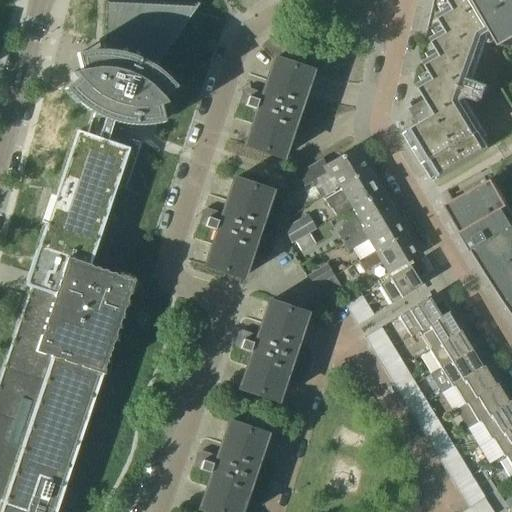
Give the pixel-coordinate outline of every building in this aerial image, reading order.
[(410,131),(438,178),(439,179),(490,148),(462,102),(468,98),(480,103),(484,92),(488,93),(490,86),(474,80),(473,82),(469,80),(484,37),(493,31),(474,0),(449,0),(454,7),(439,16),(447,30),(432,39),(441,53),(425,62),(434,76),(419,85),(430,104),(416,113),(422,124),(410,131)] [(511,0),(479,0),(508,48),(511,54),(511,0)] [(0,511),(54,511),(101,374),(102,374),(134,281),(88,265),(115,185),(129,190),(129,189),(126,188),(140,143),(129,139),(130,125),(138,126),(147,125),(155,125),(163,123),(159,106),(166,104),(162,98),(175,88),(164,79),(153,70),(157,64),(164,53),(199,4),(197,4),(195,7),(108,3),(106,3),(104,51),(97,51),(90,52),(83,53),(76,54),(80,71),(73,73),(77,78),(64,89),(70,97),(77,103),(85,109),(94,114),(90,125),(81,121),(56,196),(46,227),(51,229),(0,380),(0,511)] [(256,110),(245,145),(282,158),(292,129),(290,128),(295,115),(298,116),(299,115),(295,114),(300,100),(301,100),(311,72),(274,59),(262,95),(247,90),(243,93),(239,104),(256,110)] [(323,197),(368,170),(355,149),(326,166),(322,159),(298,173),(305,185),(311,181),(321,198),(323,197)] [(352,208),(380,191),(368,170),(323,197),(330,209),(332,208),(337,217),(352,208)] [(216,231),(212,245),(204,266),(242,278),(252,250),(250,249),(254,235),(258,236),(259,235),(255,234),(259,220),(261,221),(261,220),(271,192),(233,179),(221,216),(207,211),(202,213),(199,225),(216,231)] [(511,211),(510,207),(495,180),(447,206),(463,234),(477,258),(494,284),(511,310),(511,311),(511,211)] [(342,240),(392,210),(380,191),(352,208),(357,216),(341,226),(342,229),(337,232),(342,240)] [(375,251),(406,233),(392,210),(342,240),(348,251),(368,240),(375,251)] [(290,243),(315,229),(307,215),(282,229),(290,243)] [(389,274),(419,256),(406,233),(375,251),(358,262),(364,272),(381,262),(389,274)] [(391,305),(421,286),(417,279),(426,273),(418,261),(379,285),(391,305)] [(314,288),(334,276),(327,264),(306,276),(314,288)] [(321,300),(338,290),(342,288),(334,276),(314,288),(321,300)] [(417,332),(450,311),(442,300),(434,306),(428,298),(398,318),(411,337),(417,332)] [(296,343),(298,337),(306,314),(268,302),(256,338),(242,333),(237,335),(233,347),(251,353),(239,388),(277,401),(287,372),(285,371),(289,357),(293,358),(290,356),(294,342),(296,343)] [(351,317),(357,326),(370,317),(365,308),(351,317)] [(459,322),(451,310),(450,311),(417,332),(429,350),(459,330),(455,324),(459,322)] [(470,340),(462,328),(459,330),(429,350),(441,368),(471,349),(467,343),(470,340)] [(364,338),(370,347),(383,339),(378,329),(364,338)] [(482,359),(474,347),(471,349),(441,368),(453,387),(454,386),(482,368),(478,361),(482,359)] [(387,376),(401,367),(396,359),(382,367),(387,376)] [(495,376),(487,365),(482,368),(454,386),(465,404),(466,403),(495,385),(491,379),(495,376)] [(387,376),(392,384),(406,375),(401,367),(387,376)] [(507,394),(500,382),(495,385),(466,403),(478,422),(479,421),(508,402),(504,396),(507,394)] [(410,413),(424,404),(418,396),(405,404),(410,413)] [(511,399),(508,402),(479,421),(491,439),(492,438),(511,425),(511,399)] [(410,413),(415,421),(429,412),(424,404),(410,413)] [(209,511),(239,511),(246,492),(245,492),(249,478),(253,479),(253,478),(249,477),(254,463),(256,464),(266,435),(228,422),(216,459),(202,454),(197,456),(193,468),(211,474),(199,509),(209,511)] [(511,425),(492,438),(504,456),(505,456),(511,451),(511,425)] [(432,449),(446,441),(441,433),(427,441),(432,449)] [(432,449),(437,458),(451,449),(446,441),(432,449)] [(450,478),(455,486),(469,478),(463,469),(450,478)] [(482,511),(492,511),(484,498),(477,503),(482,511)] [(469,511),(482,511),(477,503),(468,509),(469,511)]
